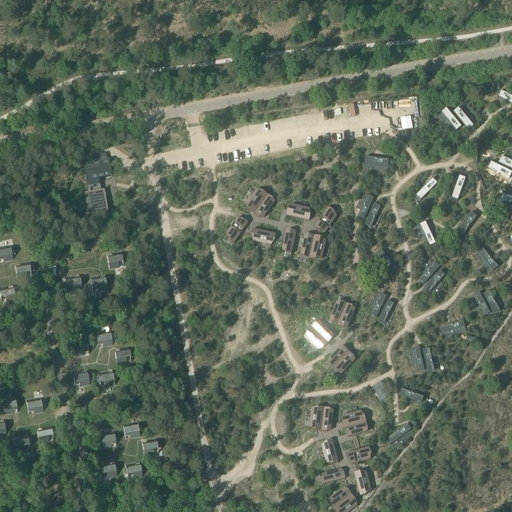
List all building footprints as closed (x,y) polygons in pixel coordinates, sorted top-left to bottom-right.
[(511,97),(501,91),(498,97),(511,105),(511,97)] [(458,108),(452,113),(468,131),(473,126),(458,108)] [(446,109),(440,113),(456,132),(461,127),(446,109)] [(511,162),(501,157),(498,163),(511,170),(511,162)] [(364,158),(363,165),(387,168),(388,161),(364,158)] [(91,167),(83,168),(86,182),(98,179),(111,177),(108,161),(96,163),(91,164),(91,167)] [(511,173),(491,163),(488,169),(509,180),(511,173)] [(459,176),(451,199),(457,201),(465,179),(459,176)] [(88,193),(85,194),(89,217),(107,214),(104,199),(105,199),(104,190),(100,191),(98,179),(86,182),(88,193)] [(432,179),(415,197),(420,201),(437,184),(432,179)] [(255,191),(245,205),(249,211),(254,214),(266,196),(261,192),(255,191)] [(266,196),(254,214),(259,217),(262,218),(273,202),(271,199),(266,196)] [(367,196),(357,218),(363,221),(373,199),(367,196)] [(511,198),(502,196),(500,203),(511,205),(511,198)] [(373,204),(364,226),(370,229),(380,207),(373,204)] [(287,211),(285,216),(307,221),(308,216),(307,209),(290,205),(287,211)] [(327,209),(314,227),(319,231),(325,232),(335,218),(331,212),(327,209)] [(471,213),(456,233),(462,237),(476,218),(471,213)] [(235,220),(225,234),(228,240),(233,243),(246,225),(241,221),(235,220)] [(425,223),(418,226),(429,248),(435,245),(425,223)] [(252,230),(251,236),(252,242),(269,246),(272,241),(274,235),(252,230)] [(285,232),(281,251),(284,253),(290,254),(295,233),(289,232),(285,232)] [(304,236),(299,256),(302,257),(308,259),(313,237),(307,236),(304,236)] [(313,237),(308,259),(314,260),(320,259),(324,242),(319,238),(313,237)] [(5,247),(0,248),(0,260),(2,260),(3,263),(12,261),(12,257),(14,256),(13,251),(6,252),(5,247)] [(483,249),(477,254),(493,272),(498,268),(483,249)] [(380,251),(375,255),(391,273),(396,268),(380,251)] [(112,257),(107,258),(109,270),(119,268),(118,264),(123,263),(121,253),(111,255),(112,257)] [(19,267),(15,268),(17,281),(27,279),(26,274),(33,272),(32,267),(30,268),(29,263),(19,265),(19,267)] [(434,263),(418,281),(424,286),(439,268),(434,263)] [(439,272),(423,290),(429,295),(444,277),(439,272)] [(65,283),(62,283),(63,289),(71,287),(71,292),(82,291),(79,278),(75,279),(74,277),(64,279),(65,283)] [(91,283),(88,284),(89,289),(96,288),(97,293),(107,291),(105,278),(100,279),(100,277),(90,279),(91,283)] [(8,287),(0,288),(0,296),(0,299),(5,298),(6,303),(16,301),(13,288),(9,289),(8,287)] [(489,292),(483,295),(494,317),(500,313),(489,292)] [(479,293),(472,296),(484,318),(490,314),(479,293)] [(380,294),(369,316),(376,319),(386,297),(380,294)] [(387,302),(376,323),(383,326),(393,305),(387,302)] [(336,303),(329,322),(331,324),(337,326),(345,306),(339,303),(336,303)] [(345,306),(337,326),(342,328),(346,328),(353,310),(351,308),(345,306)] [(462,322),(440,330),(442,336),(465,329),(462,322)] [(315,324),(310,329),(326,344),(330,340),(332,337),(317,323),(315,324)] [(306,333),(304,339),(316,351),(322,348),(326,344),(310,329),(306,333)] [(105,332),(95,334),(98,346),(102,345),(103,348),(112,346),(112,342),(114,341),(113,336),(106,337),(105,332)] [(77,347),(72,348),(74,358),(84,356),(84,354),(88,353),(86,341),(76,342),(77,347)] [(119,352),(115,353),(117,365),(127,364),(126,359),(130,358),(129,348),(119,350),(119,352)] [(340,348),(327,362),(328,365),(332,370),(348,354),(343,350),(340,348)] [(418,348),(412,350),(417,373),(424,372),(418,348)] [(429,350),(422,351),(427,375),(434,373),(429,350)] [(348,354),(332,370),(337,374),(340,375),(353,361),(352,358),(348,354)] [(82,372),(72,374),(74,384),(79,383),(80,388),(90,386),(87,373),(83,374),(82,372)] [(99,379),(96,379),(97,385),(104,383),(105,388),(115,386),(112,374),(108,375),(107,372),(98,374),(99,379)] [(401,390),(398,397),(420,406),(423,399),(401,390)] [(6,405),(0,406),(0,411),(2,411),(3,416),(13,414),(12,412),(17,411),(15,399),(5,400),(6,405)] [(36,399),(26,401),(28,413),(33,413),(33,415),(43,413),(42,409),(45,408),(44,403),(37,404),(36,399)] [(311,411),(309,428),(314,431),(320,432),(323,410),(317,409),(311,411)] [(323,410),(320,432),(326,432),(329,432),(332,412),(329,411),(323,410)] [(342,418),(342,424),(343,430),(365,424),(363,418),(359,413),(342,418)] [(133,424),(123,426),(125,438),(130,437),(130,439),(140,437),(139,433),(142,433),(141,427),(134,429),(133,424)] [(365,424),(343,430),(345,436),(347,438),(366,433),(366,430),(365,424)] [(406,425),(387,440),(392,446),(411,431),(406,425)] [(41,431),(37,432),(39,445),(49,443),(48,438),(53,437),(51,427),(41,429),(41,431)] [(104,439),(97,440),(98,446),(101,445),(102,449),(111,448),(111,445),(116,444),(113,432),(103,434),(104,439)] [(18,441),(13,442),(15,454),(25,452),(25,447),(32,446),(31,440),(28,441),(27,436),(17,438),(18,441)] [(147,444),(142,445),(144,457),(154,455),(153,450),(161,449),(160,444),(157,444),(156,440),(146,442),(147,444)] [(325,443),(320,447),(325,463),(331,464),(337,462),(331,441),(325,443)] [(367,449),(346,455),(348,461),(351,466),(368,461),(369,455),(367,449)] [(100,470),(97,470),(99,476),(106,474),(107,479),(117,477),(114,465),(110,466),(109,464),(99,466),(100,470)] [(126,470),(123,471),(124,476),(131,475),(132,480),(142,478),(140,465),(135,466),(135,464),(125,466),(126,470)] [(321,476),(320,479),(322,485),(343,479),(342,473),(340,471),(321,476)] [(359,474),(354,476),(359,497),(365,496),(370,492),(366,475),(359,474)] [(343,490),(328,502),(329,505),(332,510),(350,496),(346,492),(343,490)] [(350,497),(332,510),(333,511),(349,511),(355,508),(354,501),(350,497)]
